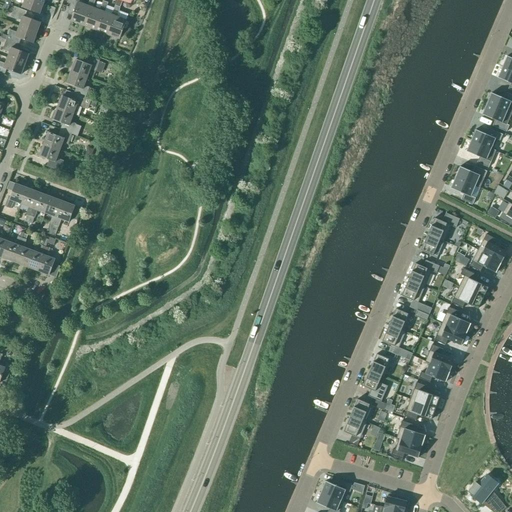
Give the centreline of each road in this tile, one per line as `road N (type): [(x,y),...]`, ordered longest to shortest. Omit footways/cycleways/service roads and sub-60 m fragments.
road 1 (primary): [(190,511),(374,0)]
road 2 (residential): [(511,2),(317,458)]
road 3 (unclassified): [(426,494),(511,283)]
